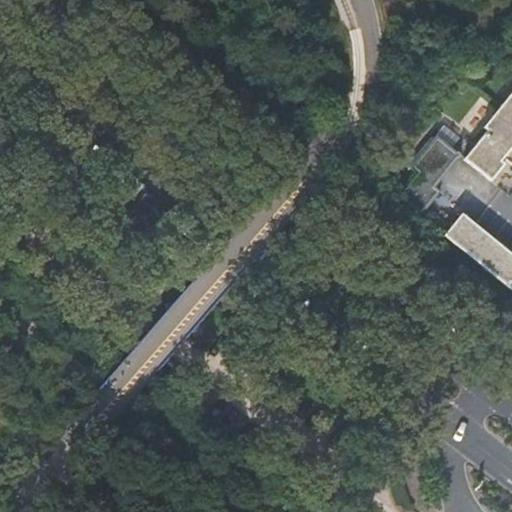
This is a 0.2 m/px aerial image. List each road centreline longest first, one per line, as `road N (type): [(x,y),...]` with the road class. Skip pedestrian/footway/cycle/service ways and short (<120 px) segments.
road 1 (secondary): [(494,385),(282,223),(19,0)]
road 2 (secondary): [(0,58),(349,348),(457,427)]
